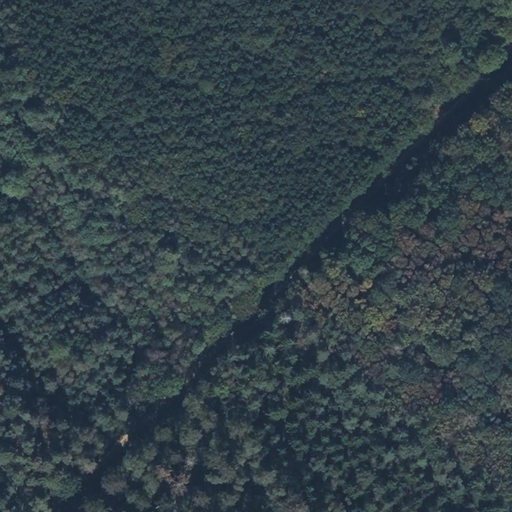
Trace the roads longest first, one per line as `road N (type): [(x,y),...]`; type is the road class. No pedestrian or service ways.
road 1 (track): [(248,315),(511,50)]
road 2 (track): [(56,511),(248,315)]
